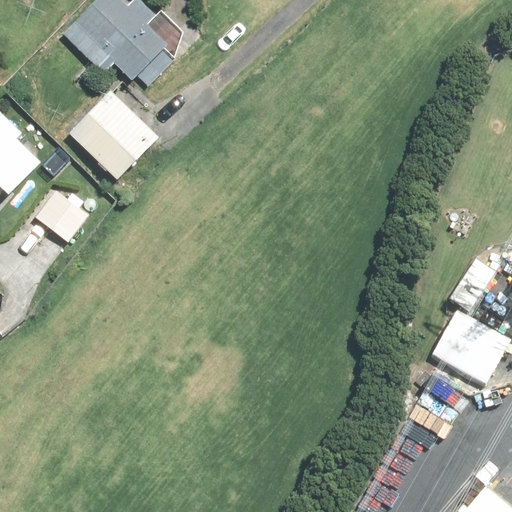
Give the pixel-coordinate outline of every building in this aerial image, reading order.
[(146,0),(95,0),(66,34),(112,75),(121,65),(145,86),(188,37),(146,0)] [(227,13),(231,0),(203,0),(209,2),(208,6),(227,13)] [(113,84),(74,128),(132,179),(171,134),(113,84)] [(0,106),(0,105),(0,203),(13,190),(21,198),(57,161),(0,106)] [(86,216),(51,189),(30,217),(66,243),(86,216)] [(452,303),(475,314),(491,280),(495,271),(473,261),(452,303)] [(511,347),(511,341),(457,310),(429,358),(487,391),(511,347)] [(454,392),(431,378),(415,404),(438,418),(454,392)] [(507,511),(481,489),(461,511),(507,511)]
